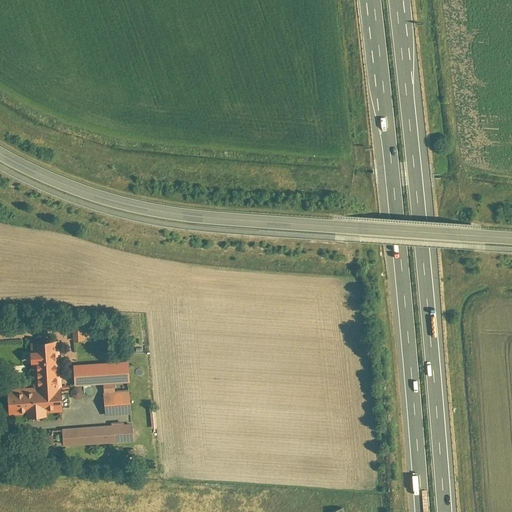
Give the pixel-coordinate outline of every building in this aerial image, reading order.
[(90,339),(89,324),(71,325),(72,340),(90,339)] [(63,410),(59,340),(28,343),(32,387),(4,389),(5,414),(63,410)] [(127,359),(73,363),(74,384),(103,382),(112,382),(128,380),(127,359)] [(113,391),(112,382),(103,382),(104,392),(113,391)] [(113,391),(104,392),(105,415),(131,414),(130,390),(113,391)] [(133,441),(132,422),(67,426),(68,445),(133,441)]
